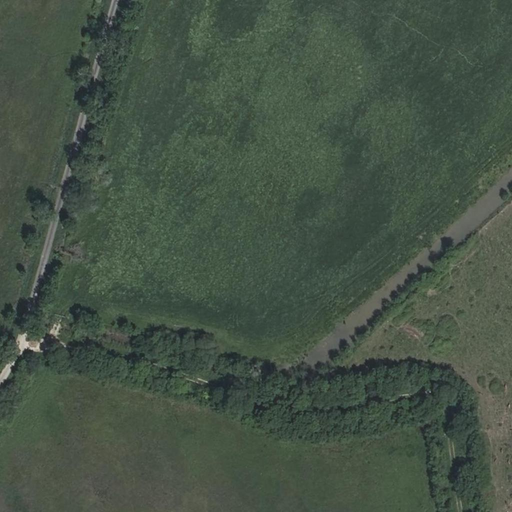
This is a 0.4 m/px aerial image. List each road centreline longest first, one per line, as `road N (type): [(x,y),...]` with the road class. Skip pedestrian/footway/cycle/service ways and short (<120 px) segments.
road 1 (track): [(20,339),(107,352),(296,408),(409,394),(437,400),(452,422),(462,511)]
road 2 (unclassified): [(0,388),(114,0)]
